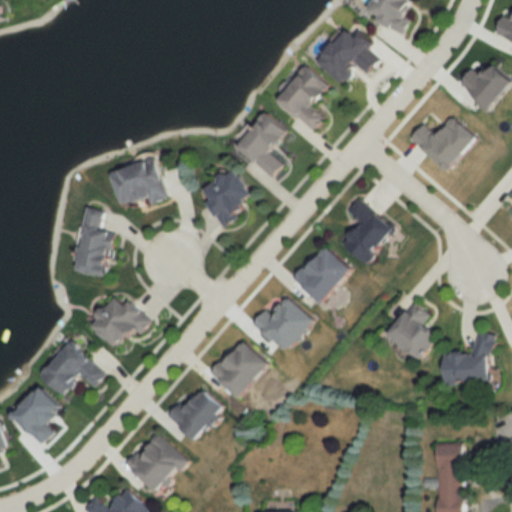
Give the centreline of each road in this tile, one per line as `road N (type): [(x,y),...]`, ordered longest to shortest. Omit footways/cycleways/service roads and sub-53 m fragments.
road 1 (residential): [(0,511),(83,463),(431,64),(469,0)]
road 2 (residential): [(359,147),(450,226),(473,273)]
